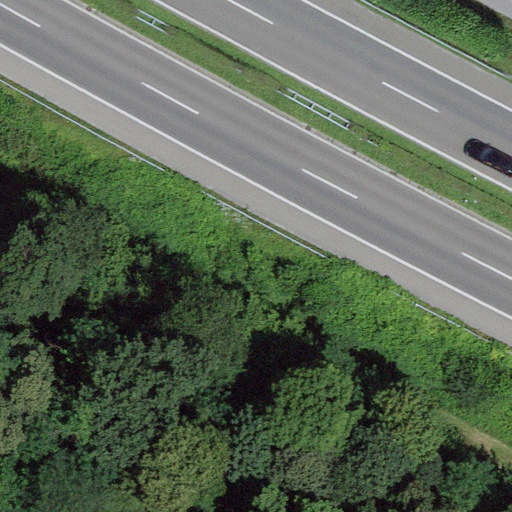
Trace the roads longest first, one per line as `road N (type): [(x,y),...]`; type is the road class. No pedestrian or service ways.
road 1 (trunk): [(0,4),(511,280)]
road 2 (trunk): [(511,151),(227,0)]
